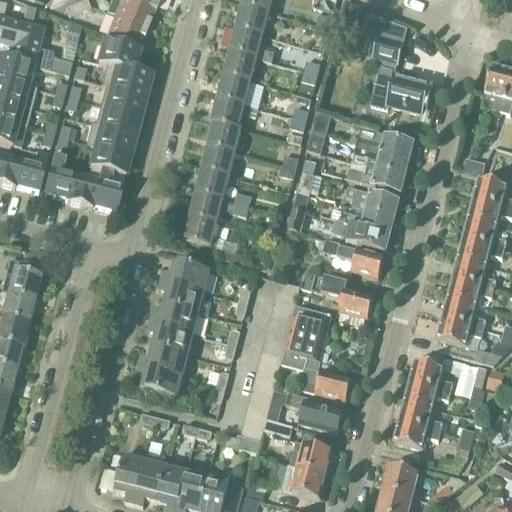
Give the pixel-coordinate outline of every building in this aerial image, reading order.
[(50,11),(73,2),(72,0),(53,0),(49,11),(50,11)] [(121,0),(121,1),(154,14),(155,15),(160,0),(121,0)] [(243,0),(241,9),(269,16),(273,0),(243,0)] [(154,14),(121,1),(114,20),(146,33),(154,14)] [(75,7),(79,17),(90,13),(86,3),(75,7)] [(15,52),(20,30),(1,26),(6,9),(0,7),(0,48),(14,52),(15,52)] [(69,21),(79,17),(75,7),(65,12),(69,21)] [(236,28),(235,32),(263,40),(269,16),(241,9),(236,28)] [(26,11),(23,22),(32,25),(35,13),(26,11)] [(367,17),(361,40),(378,45),(379,43),(386,45),(391,27),(367,17)] [(330,33),(332,23),(330,22),(318,19),(316,29),(327,32),(330,33)] [(138,52),(146,33),(114,20),(106,39),(138,52)] [(67,37),(79,40),(81,31),(69,28),(67,37)] [(327,43),(330,33),(327,32),(316,29),(313,40),(325,42),(327,43)] [(51,63),(52,63),(53,58),(36,53),(41,36),(20,30),(15,52),(14,52),(11,65),(10,66),(32,71),(31,72),(47,76),(51,63)] [(231,48),(229,56),(257,63),(272,67),(274,58),(259,54),(263,40),(235,32),(231,48)] [(76,49),(79,40),(67,37),(64,46),(76,49)] [(397,68),(397,66),(402,49),(386,45),(379,43),(378,45),(374,62),(388,66),(397,68)] [(97,68),(106,70),(133,77),(133,76),(138,56),(103,46),(97,68)] [(225,68),(222,79),(250,87),(257,63),(229,56),(225,68)] [(0,62),(0,84),(26,91),(27,90),(31,72),(32,71),(10,66),(11,65),(0,62)] [(51,63),(47,76),(68,81),(71,68),(52,63),(51,63)] [(304,75),(318,78),(321,68),(307,64),(304,75)] [(421,118),(427,92),(407,87),(408,82),(397,79),(400,67),(397,66),(397,68),(388,66),(384,80),(380,93),(391,96),(387,109),(421,118)] [(83,84),(86,73),(77,70),(74,82),(83,84)] [(151,80),(133,76),(133,77),(106,70),(100,90),(105,92),(105,91),(145,101),(151,80)] [(501,117),(511,77),(511,75),(492,70),(484,99),(496,102),(493,115),(501,117)] [(318,78),(304,75),(301,84),(315,88),(318,78)] [(511,77),(501,117),(510,119),(511,110),(511,77)] [(220,87),(216,103),(244,110),(250,87),(222,79),(220,87)] [(0,105),(31,113),(36,93),(27,90),(26,91),(0,84),(0,105)] [(57,87),(54,98),(63,101),(66,89),(57,87)] [(68,102),(77,104),(80,93),(71,90),(68,102)] [(105,91),(105,92),(100,110),(140,121),(145,101),(105,91)] [(63,101),(54,98),(51,110),(60,112),(63,101)] [(74,116),(77,104),(68,102),(65,114),(74,116)] [(238,133),(244,110),(216,103),(210,126),(212,127),(238,133)] [(0,105),(0,126),(16,131),(16,132),(25,134),(31,113),(0,105)] [(140,121),(100,110),(95,129),(95,130),(135,141),(140,121)] [(292,123),(306,127),(309,117),(295,113),(292,123)] [(317,117),(312,135),(326,138),(330,121),(317,117)] [(303,137),(306,127),(292,123),(290,133),(303,137)] [(16,131),(0,126),(0,148),(10,151),(11,151),(16,132),(16,131)] [(47,126),(44,138),(52,140),(55,129),(47,126)] [(208,146),(207,151),(234,158),(241,133),(238,133),(212,127),(208,146)] [(95,130),(95,129),(91,128),(85,150),(94,152),(95,151),(130,160),(135,141),(95,130)] [(61,130),(58,142),(67,144),(70,132),(61,130)] [(326,138),(312,135),(306,155),(320,159),(326,138)] [(358,142),(356,152),(408,165),(413,147),(374,137),(372,146),(358,142)] [(40,150),(49,152),(52,140),(44,138),(40,150)] [(64,156),(67,144),(58,142),(55,153),(64,156)] [(0,189),(14,193),(14,191),(13,191),(19,169),(6,165),(10,151),(0,148),(0,189)] [(95,151),(94,152),(89,172),(90,172),(100,175),(111,177),(124,181),(130,160),(95,151)] [(203,166),(201,174),(229,182),(234,158),(207,151),(203,166)] [(408,165),(356,152),(353,161),(368,164),(366,171),(404,181),(408,165)] [(32,172),(19,169),(13,191),(14,191),(38,197),(47,160),(36,157),(32,172)] [(282,170),(295,174),(298,164),(284,160),(282,170)] [(68,205),(74,182),(61,178),(65,164),(53,161),(44,198),(67,205),(68,205)] [(472,177),(475,165),(466,163),(462,174),(472,177)] [(306,165),(303,177),(312,180),(316,168),(306,165)] [(482,179),(485,168),(475,165),(472,177),(482,179)] [(295,174),(282,170),(279,181),(293,184),(295,174)] [(404,181),(366,171),(364,178),(349,174),(347,184),(400,198),(404,181)] [(87,185),(74,182),(68,205),(67,205),(66,206),(91,213),(92,211),(91,211),(100,175),(90,172),(87,185)] [(198,185),(195,198),(223,205),(229,182),(201,174),(198,185)] [(100,175),(91,211),(92,211),(115,217),(121,195),(107,191),(111,177),(100,175)] [(303,177),(297,197),(309,200),(314,180),(312,180),(303,177)] [(473,205),(511,214),(511,204),(505,203),(508,190),(478,183),(473,205)] [(351,211),(394,222),(398,206),(348,192),(346,202),(353,204),(351,211)] [(309,200),(297,197),(292,214),(304,217),(309,200)] [(193,205),(189,221),(217,229),(220,215),(231,217),(234,208),(223,205),(195,198),(193,205)] [(236,198),(234,208),(248,211),(251,201),(236,198)] [(467,225),(497,232),(500,220),(511,223),(511,222),(511,214),(473,205),(467,225)] [(245,221),(248,211),(234,208),(231,217),(245,221)] [(362,232),(390,239),(394,222),(351,211),(351,212),(349,219),(333,216),(331,224),(335,225),(362,232)] [(304,217),(292,214),(291,214),(286,234),(300,238),(306,217),(304,217)] [(211,252),(217,229),(189,221),(183,244),(211,252)] [(362,232),(335,225),(332,239),(345,243),(344,245),(386,256),(390,239),(362,232)] [(462,245),(504,255),(506,246),(494,243),(497,232),(467,225),(462,245)] [(380,282),(384,262),(339,250),(340,248),(326,244),(323,256),(355,265),(352,274),(380,282)] [(457,265),(487,272),(490,260),(501,263),(504,255),(462,245),(457,265)] [(457,265),(452,285),(493,295),(495,286),(484,283),(487,272),(457,265)] [(1,298),(7,300),(34,306),(35,305),(39,305),(42,295),(38,292),(41,283),(36,281),(38,273),(10,266),(1,298)] [(161,285),(204,297),(209,276),(174,267),(171,279),(163,277),(161,285)] [(367,322),(372,301),(349,295),(350,289),(314,280),(310,295),(340,303),(337,315),(367,322)] [(163,308),(207,320),(211,307),(202,305),(204,297),(161,285),(158,295),(166,297),(163,308)] [(276,296),(296,301),(299,290),(279,285),(278,286),(276,296)] [(491,303),(493,295),(452,285),(447,305),(476,312),(480,300),(491,303)] [(238,306),(247,308),(250,294),(244,293),(241,295),(238,306)] [(276,296),(273,307),(293,312),(296,301),(276,296)] [(7,300),(1,322),(28,329),(34,306),(7,300)] [(442,324),(483,334),(485,326),(474,323),(476,312),(447,305),(442,324)] [(247,308),(238,306),(235,317),(237,321),(243,322),(247,308)] [(270,318),(291,323),(293,312),(273,307),(270,318)] [(207,320),(163,308),(160,321),(152,319),(150,327),(193,338),(198,319),(207,321),(207,320)] [(295,311),(283,358),(318,367),(330,320),(295,311)] [(270,318),(268,329),(288,334),(291,323),(270,318)] [(1,322),(0,325),(0,346),(22,352),(28,329),(1,322)] [(481,343),(483,334),(442,324),(437,344),(466,351),(469,340),(481,343)] [(193,338),(150,327),(147,337),(155,339),(152,349),(188,359),(193,338)] [(268,329),(265,341),(285,346),(288,334),(268,329)] [(511,331),(505,330),(502,339),(511,341),(511,331)] [(227,347),(236,350),(239,336),(233,335),(230,337),(227,347)] [(500,348),(511,351),(511,348),(511,341),(502,339),(500,348)] [(262,352),(282,357),(285,346),(265,341),(262,352)] [(0,371),(16,375),(21,374),(23,364),(20,362),(22,352),(0,346),(0,371)] [(236,350),(227,347),(224,359),(226,363),(232,364),(236,350)] [(493,347),(490,357),(497,359),(503,360),(511,351),(500,348),(493,347)] [(188,359),(152,349),(149,362),(141,360),(139,369),(182,380),(188,359)] [(262,352),(260,363),(280,368),(282,357),(262,352)] [(474,366),(493,371),(503,360),(497,359),(490,357),(477,354),(474,366)] [(318,367),(283,358),(280,369),(305,375),(302,387),(316,391),(315,398),(345,406),(347,400),(350,399),(351,393),(349,390),(351,384),(316,375),(318,367)] [(260,363),(257,374),(277,379),(280,368),(260,363)] [(410,386),(450,397),(452,389),(441,386),(444,373),(415,366),(410,386)] [(182,380),(139,369),(137,378),(144,380),(141,392),(176,401),(182,380)] [(0,371),(0,395),(10,399),(16,375),(0,371)] [(470,402),(482,405),(485,395),(481,394),(486,374),(478,372),(470,402)] [(254,385),(274,390),(277,379),(257,374),(254,385)] [(488,383),(501,387),(504,377),(491,374),(488,383)] [(219,378),(216,389),(225,391),(228,378),(223,376),(219,378)] [(499,396),(501,387),(488,383),(486,393),(499,396)] [(251,396),(272,401),(273,394),(274,390),(254,385),(251,396)] [(404,406),(433,414),(436,403),(448,406),(450,397),(410,386),(404,406)] [(225,391),(216,389),(213,401),(215,404),(221,406),(225,391)] [(272,401),(270,405),(281,408),(285,409),(288,398),(283,397),(273,394),(272,401)] [(0,420),(4,422),(10,399),(0,395),(0,420)] [(251,396),(249,407),(269,412),(270,405),(272,401),(251,396)] [(499,399),(488,396),(482,418),(493,421),(499,399)] [(342,422),(343,417),(316,410),(318,406),(288,397),(285,408),(302,414),(299,428),(337,438),(338,434),(342,432),(344,425),(342,422)] [(482,405),(470,402),(467,412),(479,415),(482,405)] [(399,426),(440,437),(442,428),(430,425),(433,414),(404,406),(399,426)] [(246,418),(266,423),(269,412),(249,407),(246,418)] [(143,428),(154,430),(156,422),(142,418),(141,424),(143,428)] [(246,418),(243,429),(263,434),(266,423),(246,418)] [(156,422),(154,430),(165,433),(168,431),(170,426),(156,422)] [(292,430),(270,424),(266,437),(288,443),(292,430)] [(437,446),(440,437),(399,426),(394,447),(423,454),(426,443),(437,446)] [(195,441),(198,433),(184,429),(182,435),(184,438),(195,441)] [(261,445),(263,434),(243,429),(240,440),(261,445)] [(212,437),(198,433),(195,441),(207,444),(210,442),(212,437)] [(460,442),(471,445),(474,436),(462,433),(460,442)] [(240,444),(236,443),(226,440),(224,446),(226,450),(238,453),(240,444)] [(237,440),(236,443),(240,444),(238,453),(257,458),(261,446),(237,440)] [(466,466),(471,445),(460,442),(454,463),(465,466),(466,466)] [(299,458),(295,472),(326,480),(333,455),(296,445),(293,457),(299,458)] [(133,509),(145,466),(147,457),(134,454),(132,463),(123,460),(114,496),(126,499),(124,507),(133,509)] [(156,507),(166,472),(145,466),(133,509),(143,511),(145,504),(156,507)] [(506,482),(511,472),(501,466),(495,476),(506,482)] [(326,480),(295,472),(288,470),(281,493),(289,495),(320,503),(326,480)] [(381,495),(414,503),(420,479),(388,470),(381,495)] [(176,511),(186,477),(166,472),(156,507),(168,510),(167,511),(176,511)] [(207,483),(198,511),(237,511),(242,492),(220,486),(222,477),(209,474),(206,482),(207,483)] [(198,511),(207,483),(206,482),(186,477),(176,511),(198,511)] [(436,498),(443,506),(453,498),(446,490),(436,498)] [(411,511),(414,503),(381,495),(376,511),(411,511)] [(435,511),(443,506),(436,498),(426,506),(431,511),(435,511)] [(243,511),(256,511),(259,503),(247,500),(243,511)] [(449,509),(451,511),(463,511),(456,503),(449,509)]
